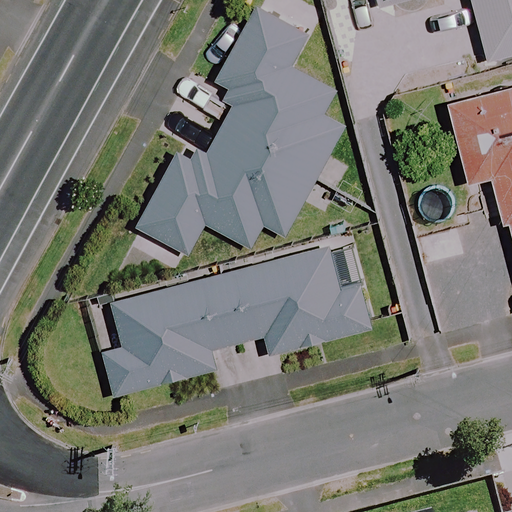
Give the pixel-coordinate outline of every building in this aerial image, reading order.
[(511,0),(385,0),(387,3),(399,0),(479,0),(484,17),(495,59),(511,54),(511,0)] [(225,126),(323,178),(353,122),(332,111),(345,88),(298,62),(314,31),(263,4),(223,79),(235,86),(229,98),(238,103),(231,115),(225,126)] [(511,84),(455,100),(476,181),(500,175),(511,222),(511,221),(511,84)] [(293,234),(323,178),(225,126),(219,137),(213,148),(204,143),(197,156),(184,149),(144,224),(195,252),(212,220),(259,246),(271,222),(293,234)] [(336,243),(225,271),(244,342),(258,338),(270,335),(275,354),(381,327),(359,244),(338,249),(336,243)] [(244,342),(225,271),(118,300),(130,343),(109,349),(121,393),(225,366),(220,347),(232,344),(244,342)]
